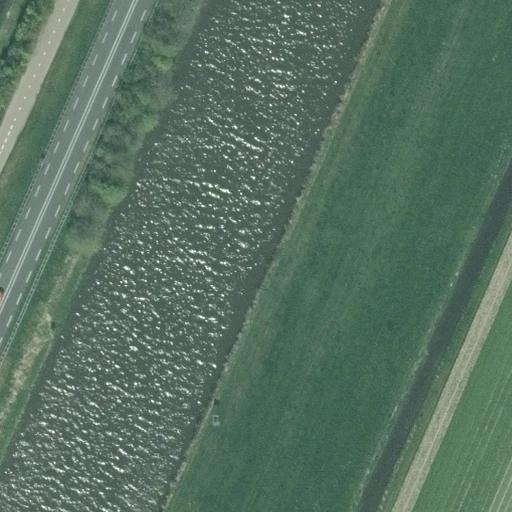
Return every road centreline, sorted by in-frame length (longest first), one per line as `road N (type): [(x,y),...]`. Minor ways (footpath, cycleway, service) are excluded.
road 1 (primary): [(0,309),(135,0)]
road 2 (unclassified): [(0,151),(68,0)]
